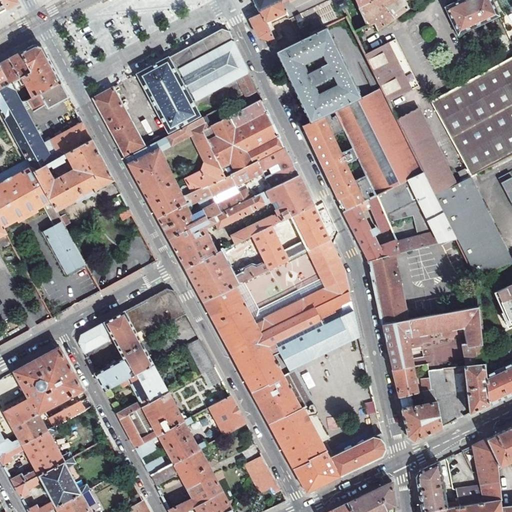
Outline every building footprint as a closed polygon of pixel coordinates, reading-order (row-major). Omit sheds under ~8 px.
[(15,0),(1,0),(7,9),(13,6),(18,3),(15,0)] [(253,0),(256,6),(257,6),(259,10),(260,10),(261,13),(262,12),(275,42),(280,40),(273,26),(300,14),(310,35),(326,27),(339,21),(330,1),(331,0),(333,0),(339,11),(345,8),(348,6),(345,0),(253,0)] [(374,0),(359,8),(367,26),(374,23),(377,31),(389,22),(408,8),(405,0),(374,0)] [(498,16),(490,0),(460,0),(445,7),(459,36),(498,16)] [(262,12),(261,13),(250,18),(258,36),(272,41),(275,42),(262,12)] [(310,35),(276,51),(288,75),(311,123),(336,110),(377,195),(408,180),(408,179),(423,172),(397,119),(388,102),(381,87),(361,97),(326,27),(310,35)] [(222,30),(138,75),(169,132),(200,116),(193,102),(237,78),(249,71),(230,31),(222,30)] [(381,87),(388,102),(417,87),(394,40),(365,54),(381,87)] [(35,46),(21,53),(31,73),(11,84),(21,102),(27,101),(61,82),(42,48),(39,47),(35,46)] [(3,63),(0,64),(0,68),(10,84),(11,84),(31,73),(21,53),(3,63)] [(511,154),(511,56),(431,102),(467,169),(458,173),(461,180),(471,176),(511,154)] [(0,89),(10,84),(0,68),(0,89)] [(249,71),(237,78),(246,97),(258,91),(249,71)] [(27,101),(32,110),(34,112),(45,106),(48,110),(69,98),(61,82),(27,101)] [(35,128),(26,113),(21,102),(11,84),(10,84),(0,89),(0,110),(2,112),(27,159),(31,167),(0,184),(0,221),(3,227),(17,219),(18,221),(38,210),(37,209),(43,205),(54,225),(44,230),(67,274),(85,264),(65,226),(60,217),(56,211),(34,171),(92,140),(82,122),(43,143),(39,136),(43,134),(39,126),(35,128)] [(114,87),(93,98),(109,127),(124,156),(145,145),(114,87)] [(208,128),(202,131),(225,177),(258,160),(284,148),(280,138),(280,137),(278,134),(277,134),(273,124),(272,124),(269,116),(269,114),(267,110),(266,110),(262,101),(262,100),(262,99),(208,128)] [(27,101),(21,102),(26,113),(32,110),(27,101)] [(434,194),(453,184),(417,109),(397,119),(423,172),(434,194)] [(377,195),(336,110),(311,123),(303,127),(324,169),(336,194),(344,211),(377,195)] [(225,177),(202,131),(208,128),(203,117),(125,158),(132,170),(157,218),(189,202),(186,196),(208,185),(225,177)] [(96,192),(95,190),(113,180),(92,140),(34,171),(56,211),(76,201),(76,202),(96,192)] [(284,148),(258,160),(271,188),(298,175),(296,171),(285,147),(284,148)] [(0,184),(31,167),(27,159),(0,174),(0,184)] [(225,177),(208,185),(221,213),(267,190),(271,188),(258,160),(225,177)] [(408,179),(408,180),(434,232),(396,242),(399,253),(455,238),(434,194),(423,172),(408,179)] [(305,190),(298,175),(271,188),(267,190),(272,201),(271,201),(277,213),(278,213),(282,221),(313,205),(305,190)] [(461,180),(453,184),(434,194),(455,238),(476,280),(511,264),(511,258),(471,176),(461,180)] [(511,178),(511,177),(500,182),(511,206),(511,178)] [(189,202),(157,218),(167,235),(169,239),(221,213),(208,185),(186,196),(189,202)] [(272,201),(267,190),(221,213),(169,239),(178,256),(185,269),(217,253),(205,228),(215,223),(218,229),(253,212),(252,210),(271,201),(272,201)] [(120,214),(123,220),(132,215),(121,194),(111,199),(119,215),(120,214)] [(377,195),(344,211),(364,251),(368,261),(394,254),(399,253),(396,242),(396,240),(379,247),(376,240),(378,239),(376,235),(379,233),(376,227),(371,229),(362,212),(371,208),(382,232),(390,228),(386,218),(383,209),(377,195)] [(278,213),(277,213),(232,236),(235,244),(252,236),(271,226),(282,221),(278,213)] [(60,217),(65,226),(69,224),(64,215),(60,217)] [(217,253),(185,269),(187,272),(188,274),(203,302),(235,286),(288,260),(271,226),(252,236),(265,263),(256,268),(251,267),(245,270),(243,274),(234,279),(221,251),(217,253)] [(235,286),(203,302),(206,307),(230,351),(349,291),(344,271),(329,240),(308,250),(325,287),(263,318),(264,320),(255,325),(235,286)] [(394,254),(368,261),(370,268),(383,324),(408,319),(394,254)] [(511,284),(497,292),(511,321),(511,320),(511,284)] [(79,343),(85,354),(110,341),(108,338),(113,336),(124,358),(96,373),(105,390),(121,381),(128,377),(153,364),(137,334),(142,330),(145,336),(186,314),(174,291),(167,290),(81,335),(79,343)] [(349,291),(230,351),(246,381),(306,492),(344,474),(382,456),(386,448),(382,433),(375,436),(329,458),(303,407),(300,408),(294,398),(301,395),(289,373),(283,376),(278,366),(280,365),(279,362),(276,363),(270,351),(267,346),(339,311),(342,316),(353,310),(349,291)] [(408,319),(383,324),(389,353),(393,370),(413,366),(410,349),(408,338),(451,330),(451,328),(465,325),(469,327),(472,343),(463,344),(466,366),(484,364),(484,363),(484,359),(478,306),(408,319)] [(267,346),(270,351),(277,348),(289,371),(359,336),(353,310),(342,316),(339,311),(267,346)] [(215,367),(200,338),(187,345),(202,374),(215,367)] [(45,410),(45,411),(78,392),(80,394),(84,392),(59,347),(38,359),(15,371),(38,414),(45,410)] [(511,363),(485,376),(489,405),(511,393),(511,363)] [(141,400),(117,414),(120,419),(168,393),(153,364),(128,377),(131,383),(141,400)] [(466,366),(464,366),(469,414),(477,410),(489,405),(485,376),(484,364),(466,366)] [(413,366),(393,370),(398,394),(399,397),(412,394),(418,393),(413,366)] [(215,367),(202,374),(209,387),(222,380),(215,367)] [(436,396),(441,428),(447,425),(455,421),(447,382),(445,382),(442,368),(428,370),(431,389),(434,389),(436,396)] [(45,410),(38,414),(15,371),(0,379),(0,456),(54,427),(52,422),(45,425),(40,417),(47,413),(45,411),(45,410)] [(131,383),(128,377),(121,381),(124,387),(131,383)] [(430,387),(429,378),(420,379),(421,388),(430,387)] [(168,393),(120,419),(128,433),(136,448),(184,422),(168,393)] [(246,424),(231,396),(209,408),(224,436),(246,424)] [(427,404),(402,409),(408,436),(414,441),(426,435),(441,428),(436,396),(425,399),(427,404)] [(366,414),(375,413),(373,401),(365,402),(366,414)] [(52,422),(54,427),(55,427),(86,410),(81,402),(50,419),(52,422)] [(184,422),(136,448),(141,458),(157,450),(153,442),(161,438),(172,460),(165,464),(161,458),(146,466),(151,475),(199,450),(206,446),(204,442),(197,446),(186,426),(193,422),(191,418),(184,422)] [(372,424),(375,436),(382,433),(379,422),(372,424)] [(54,427),(0,456),(0,458),(4,464),(14,459),(13,457),(26,450),(35,468),(23,475),(22,474),(12,480),(16,488),(72,458),(70,453),(62,457),(50,435),(57,430),(55,427),(54,427)] [(511,427),(492,437),(487,439),(495,457),(496,467),(498,467),(511,460),(511,427)] [(457,506),(500,497),(496,467),(495,457),(487,439),(473,446),(479,483),(454,489),(457,506)] [(170,511),(188,511),(195,507),(222,492),(199,450),(151,475),(156,485),(178,472),(193,498),(175,508),(170,511)] [(72,458),(16,488),(22,498),(31,493),(29,489),(39,484),(38,481),(39,479),(41,479),(53,501),(40,509),(37,505),(28,510),(29,511),(47,511),(50,511),(56,508),(82,494),(90,489),(87,485),(79,489),(68,467),(76,463),(72,458)] [(258,475),(270,468),(265,459),(253,465),(258,475)] [(422,511),(427,511),(445,508),(438,462),(421,470),(417,479),(419,489),(422,511)] [(276,480),(263,485),(274,506),(287,500),(276,480)] [(395,511),(392,481),(368,493),(348,502),(352,511),(395,511)] [(232,511),(222,492),(195,507),(197,511),(232,511)] [(92,511),(82,494),(56,508),(58,511),(92,511)] [(445,508),(427,511),(501,511),(501,508),(500,497),(457,506),(445,508)] [(170,499),(165,502),(170,511),(175,508),(170,499)] [(143,501),(130,508),(132,511),(143,511),(148,510),(143,501)] [(352,511),(348,502),(339,506),(332,510),(333,511),(352,511)]
